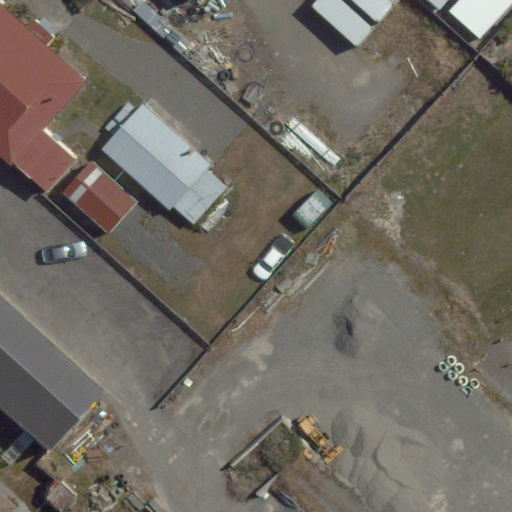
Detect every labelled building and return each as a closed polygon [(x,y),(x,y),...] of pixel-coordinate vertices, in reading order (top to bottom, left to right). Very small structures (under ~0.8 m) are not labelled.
[(45,0),(101,54),(154,0),(45,0)] [(435,0),(448,12),(459,0),(435,0)] [(511,5),(511,0),(476,0),(464,14),(485,34),(511,5)] [(0,83),(0,205),(11,215),(71,142),(0,83)] [(244,191),(142,97),(99,144),(201,237),(244,191)] [(0,373),(0,455),(50,502),(91,457),(0,373)]
